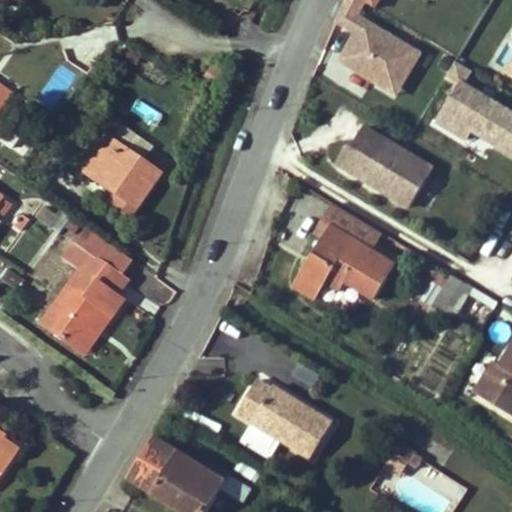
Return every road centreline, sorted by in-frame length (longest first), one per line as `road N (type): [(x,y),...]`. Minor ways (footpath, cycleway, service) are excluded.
road 1 (tertiary): [(125,423),(212,269),(325,0)]
road 2 (unknown): [(263,150),(489,276)]
road 3 (residential): [(0,341),(125,423)]
